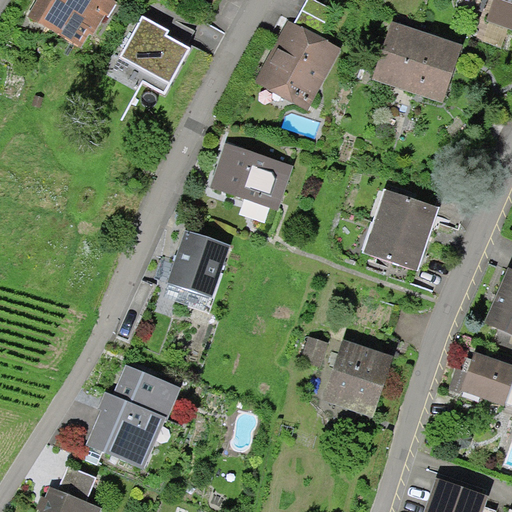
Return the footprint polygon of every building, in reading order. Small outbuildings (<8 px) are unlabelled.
[(118,5),(109,0),(44,0),(35,16),(91,49),(118,5)] [(511,0),(493,0),(487,20),(511,29),(511,0)] [(201,49),(146,21),(123,64),(178,93),(201,49)] [(472,44),(405,24),(388,81),(455,101),(472,44)] [(346,50),(298,28),(270,85),(319,108),(346,50)] [(303,167),(233,148),(221,191),(291,210),(303,167)] [(446,211),(387,195),(372,253),(431,268),(446,211)] [(241,247),(191,231),(174,284),(225,300),(241,247)] [(484,322),(511,334),(511,268),(508,267),(484,322)] [(404,360),(349,346),(335,405),(389,419),(404,360)] [(470,394),(511,406),(511,365),(482,356),(470,394)] [(177,390),(125,367),(91,444),(144,467),(177,390)] [(423,511),(482,511),(488,496),(436,477),(423,511)] [(97,511),(47,492),(38,511),(97,511)]
